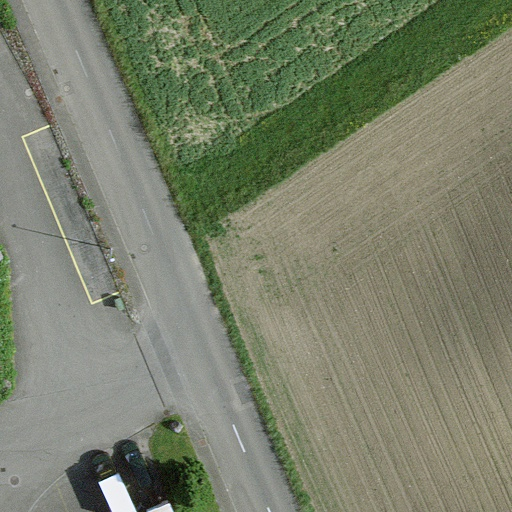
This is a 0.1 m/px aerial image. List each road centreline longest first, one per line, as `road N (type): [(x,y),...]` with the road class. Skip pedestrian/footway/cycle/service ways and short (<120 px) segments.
road 1 (unclassified): [(56,0),(270,511)]
road 2 (unknown): [(0,389),(202,348)]
